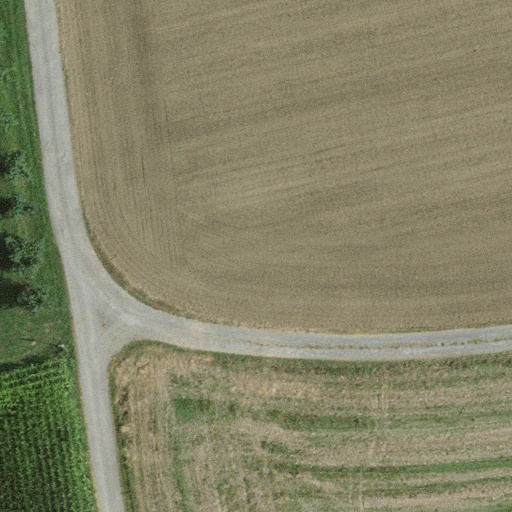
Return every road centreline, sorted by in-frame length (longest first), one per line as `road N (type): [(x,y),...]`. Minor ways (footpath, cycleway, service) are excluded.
road 1 (track): [(117,511),(38,0)]
road 2 (track): [(511,337),(274,344),(86,304)]
